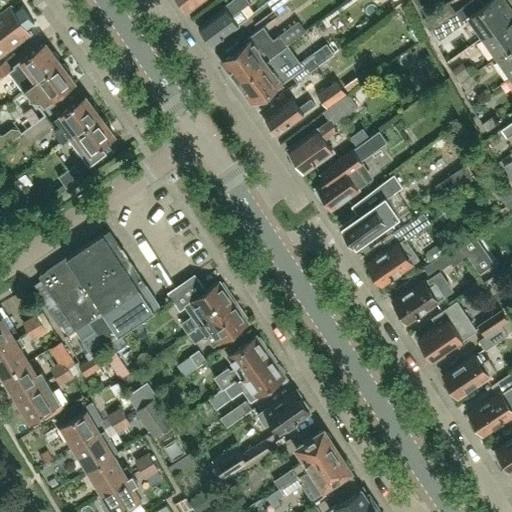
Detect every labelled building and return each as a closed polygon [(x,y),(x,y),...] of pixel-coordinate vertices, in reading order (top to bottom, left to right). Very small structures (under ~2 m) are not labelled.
[(179,0),(180,1),(179,3),(182,7),(184,7),(187,10),(200,0),(179,0)] [(248,17),(242,8),(249,2),(247,0),(233,0),(198,26),(211,44),(248,17)] [(265,0),(266,0),(273,10),(287,0),(265,0)] [(483,36),(511,16),(511,12),(503,0),(491,0),(469,16),(483,36)] [(424,19),(431,29),(455,12),(448,2),(424,19)] [(0,54),(30,32),(26,27),(33,22),(21,6),(15,11),(11,6),(0,14),(0,54)] [(463,23),(455,12),(431,29),(439,40),(463,23)] [(497,56),(511,46),(511,16),(483,36),(497,56)] [(239,80),(278,51),(287,44),(280,34),(273,39),(263,26),(248,38),(250,40),(224,60),(225,61),(224,64),(229,72),(232,71),(239,80)] [(24,89),(61,61),(59,59),(59,56),(56,52),(53,51),(46,41),(13,66),(14,67),(12,68),(6,59),(0,63),(0,76),(8,71),(22,90),(24,88),(24,89)] [(324,43),(307,56),(289,70),(296,80),(332,54),(324,43)] [(511,76),(511,46),(497,56),(511,76)] [(253,101),(288,75),(278,62),(283,58),(278,51),(239,80),(245,88),(244,91),(249,98),(251,98),(253,101)] [(76,82),(68,71),(68,68),(65,63),(62,63),(61,61),(24,89),(29,95),(29,98),(40,100),(43,104),(50,99),(51,100),(76,82)] [(455,76),(461,83),(471,75),(466,68),(455,76)] [(477,83),(471,75),(461,83),(466,90),(477,83)] [(328,106),(347,92),(337,79),(318,93),(328,106)] [(334,149),(326,138),(338,130),(333,122),(357,105),(348,92),(323,111),(329,120),(289,149),(296,159),(295,163),(300,169),(303,168),(305,171),(334,149)] [(62,143),(69,138),(101,115),(99,112),(99,110),(96,105),(93,105),(86,94),(53,118),(60,127),(54,132),(62,143)] [(304,113),(316,104),(313,100),(309,103),(308,100),(299,106),(293,97),(265,117),(269,123),(267,125),(273,132),(275,131),(277,133),(305,113),(304,113)] [(456,111),(443,119),(447,126),(460,117),(456,111)] [(29,143),(53,125),(45,114),(21,132),(22,133),(29,143)] [(101,146),(116,135),(108,124),(108,121),(104,117),(102,116),(101,115),(69,138),(89,166),(106,153),(101,146)] [(498,123),(492,116),(482,123),(487,131),(498,123)] [(511,121),(500,129),(506,138),(511,133),(511,121)] [(363,127),(349,137),(356,146),(370,136),(363,127)] [(0,148),(22,133),(21,132),(19,128),(12,128),(3,134),(0,134),(0,148)] [(319,172),(325,181),(316,188),(323,198),(321,200),(327,208),(329,206),(332,210),(361,189),(359,187),(373,177),(361,160),(387,141),(379,129),(370,136),(356,146),(319,172)] [(74,165),(58,176),(66,187),(82,176),(74,165)] [(464,165),(448,176),(457,188),(472,177),(464,165)] [(360,245),(364,252),(384,238),(385,239),(403,226),(398,218),(409,210),(396,191),(402,187),(394,176),(351,206),(358,215),(342,226),(356,247),(360,245)] [(403,226),(385,239),(391,247),(368,263),(375,273),(375,276),(378,280),(380,281),(382,284),(420,258),(406,239),(430,222),(423,212),(403,226)] [(47,310),(121,260),(103,232),(39,275),(42,279),(31,286),(47,310)] [(474,233),(456,245),(464,257),(467,255),(479,273),(494,263),(474,233)] [(425,254),(425,255),(425,256),(425,257),(426,258),(426,259),(427,259),(428,260),(429,260),(430,260),(431,261),(432,260),(447,251),(447,250),(448,249),(448,248),(448,247),(448,246),(448,245),(447,244),(447,243),(446,243),(445,242),(444,242),(444,241),(443,241),(442,241),(441,241),(440,242),(427,251),(426,252),(425,253),(425,254)] [(431,275),(455,259),(457,262),(464,257),(456,245),(425,267),(431,275)] [(103,309),(138,285),(121,260),(47,310),(51,316),(54,315),(67,335),(89,320),(103,310),(103,309)] [(408,321),(446,296),(434,278),(430,280),(428,277),(394,300),(400,310),(400,313),(404,319),(406,318),(408,321)] [(198,324),(232,301),(227,292),(228,291),(222,281),(220,283),(218,281),(197,295),(191,286),(174,297),(180,307),(184,304),(191,315),(180,323),(187,333),(192,329),(199,325),(198,324)] [(91,352),(101,346),(120,332),(155,310),(138,285),(103,309),(103,310),(89,320),(95,329),(81,338),(91,352)] [(456,299),(431,317),(437,325),(419,337),(433,358),(477,328),(456,299)] [(212,345),(246,321),(245,319),(247,317),(240,308),(238,309),(232,301),(198,324),(199,325),(192,329),(187,333),(194,342),(205,334),(212,345)] [(486,335),(509,319),(502,309),(479,325),(486,335)] [(0,347),(20,336),(6,313),(0,317),(0,347)] [(24,322),(28,330),(41,322),(37,315),(24,322)] [(511,319),(480,341),(485,349),(511,331),(511,319)] [(45,329),(41,322),(28,330),(33,337),(45,329)] [(108,356),(128,343),(120,332),(101,346),(108,356)] [(270,354),(265,346),(266,345),(260,335),(258,337),(256,334),(228,354),(235,365),(230,369),(236,378),(270,354)] [(29,360),(21,346),(25,344),(20,336),(0,347),(0,371),(3,376),(29,360)] [(459,396),(489,376),(496,371),(487,357),(484,359),(479,352),(445,375),(451,385),(450,387),(454,392),(456,392),(459,396)] [(256,394),(285,375),(283,372),(285,371),(278,361),(276,362),(270,354),(236,378),(243,387),(248,383),(256,394)] [(56,375),(69,367),(64,358),(51,366),(56,375)] [(47,379),(42,372),(38,374),(29,360),(3,376),(16,398),(47,379)] [(73,373),(69,367),(56,375),(60,382),(73,374),(73,373)] [(484,434),(511,414),(511,398),(510,395),(506,398),(502,393),(511,386),(511,371),(492,385),(497,394),(469,412),(476,422),(476,425),(479,430),(481,430),(484,434)] [(63,406),(47,379),(16,398),(30,420),(43,412),(45,417),(63,406)] [(148,383),(128,395),(136,409),(156,396),(148,383)] [(279,432),(308,411),(306,409),(307,405),(304,400),(300,399),(294,390),(275,403),(274,401),(258,413),(265,424),(271,420),(279,432)] [(171,423),(155,398),(136,410),(139,417),(151,436),(171,423)] [(245,400),(220,418),(227,427),(252,409),(245,400)] [(121,408),(108,416),(113,424),(126,416),(121,408)] [(75,447),(105,429),(99,420),(95,422),(87,409),(61,425),(75,447)] [(113,424),(117,431),(139,417),(136,410),(126,416),(113,424)] [(75,447),(88,469),(114,453),(105,439),(109,437),(109,436),(105,429),(75,447)] [(279,489),(338,449),(333,442),(334,441),(329,433),(326,432),(323,429),(296,447),(304,460),(292,468),(293,470),(274,482),(279,489)] [(511,469),(511,438),(496,449),(502,458),(499,460),(506,470),(508,468),(510,471),(511,469)] [(225,478),(271,449),(264,439),(243,453),(237,444),(213,459),(225,478)] [(325,488),(351,471),(349,468),(350,465),(344,456),(343,457),(338,449),(279,489),(284,496),(302,485),(311,499),(326,490),(325,488)] [(131,473),(127,465),(122,468),(114,453),(88,469),(101,491),(131,473)] [(136,462),(140,468),(153,460),(149,454),(136,462)] [(158,469),(153,460),(140,468),(145,477),(158,469)] [(117,511),(141,498),(133,485),(137,482),(131,473),(101,491),(114,511),(117,511)] [(368,511),(377,507),(368,493),(365,495),(360,488),(328,509),(330,511),(368,511)] [(209,490),(189,502),(195,511),(197,511),(216,501),(209,490)]
